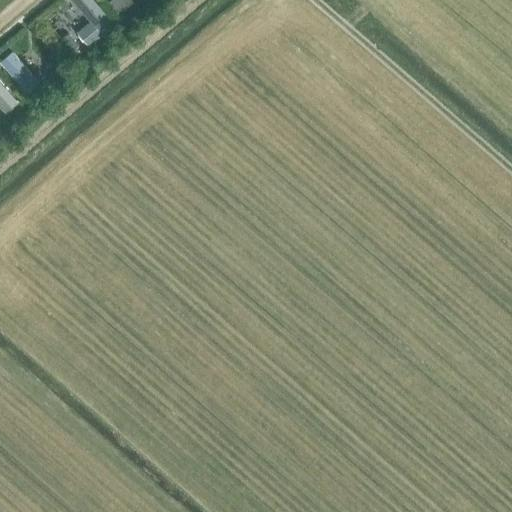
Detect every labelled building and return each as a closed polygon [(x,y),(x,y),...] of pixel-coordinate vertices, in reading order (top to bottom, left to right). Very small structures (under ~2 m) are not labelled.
[(93,0),(72,0),(90,21),(78,31),(90,45),(102,35),(114,25),(93,0)] [(63,42),(70,50),(76,44),(69,36),(63,42)] [(16,45),(2,56),(30,90),(43,79),(16,45)] [(68,69),(60,59),(48,68),(57,78),(68,69)] [(0,105),(6,112),(18,101),(0,82),(0,105)]
